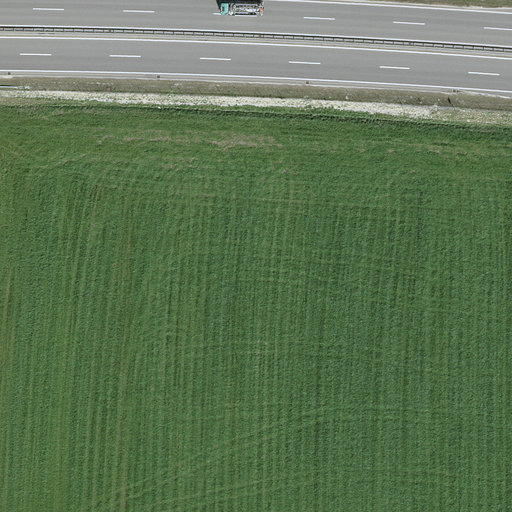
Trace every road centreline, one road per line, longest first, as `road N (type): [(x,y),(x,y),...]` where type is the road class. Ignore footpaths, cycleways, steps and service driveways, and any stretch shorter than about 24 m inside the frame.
road 1 (motorway): [(0,54),(511,75)]
road 2 (motorway): [(511,29),(0,9)]
